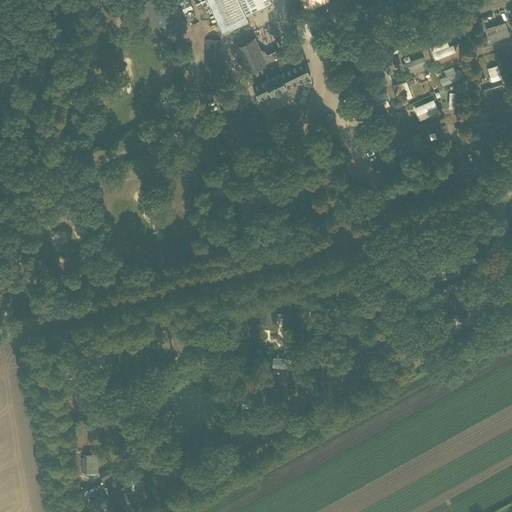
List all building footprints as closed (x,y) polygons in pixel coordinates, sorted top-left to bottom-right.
[(185,0),(180,2),(185,12),(193,8),(189,0),(185,0)] [(207,0),(218,24),(222,33),(248,21),(246,16),(272,4),(271,1),(271,0),(207,0)] [(171,10),(167,12),(154,22),(165,37),(181,25),(171,10)] [(504,21),(484,27),(488,40),(508,35),(504,21)] [(392,52),(411,44),(408,37),(389,45),(392,52)] [(210,88),(223,88),(224,61),(218,60),(219,39),(207,38),(206,59),(206,77),(211,77),(210,88)] [(255,38),(235,47),(259,98),(281,88),(282,88),(310,74),(304,60),(303,61),(298,49),(280,57),(277,50),(268,54),(260,49),(255,38)] [(446,40),(429,46),(433,59),(450,53),(446,40)] [(84,50),(84,60),(96,60),(96,50),(84,50)] [(491,81),(501,77),(496,64),(486,68),(491,81)] [(458,69),(438,77),(441,85),(461,76),(458,69)] [(405,80),(390,86),(397,104),(412,99),(405,80)] [(479,91),(481,98),(485,96),(487,102),(498,99),(494,87),(479,91)] [(155,104),(162,117),(168,114),(167,113),(174,109),(175,111),(181,108),(174,94),(168,97),(165,92),(158,96),(161,101),(155,104)] [(433,117),(439,114),(432,98),(413,106),(418,119),(432,113),(433,117)] [(239,113),(230,117),(224,120),(234,140),(249,132),(245,124),(243,125),(242,122),(243,121),(239,113)] [(110,120),(114,133),(123,130),(119,117),(110,120)] [(397,123),(384,124),(384,129),(377,130),(377,135),(397,134),(397,123)] [(491,137),(504,133),(501,125),(489,128),(491,137)] [(477,131),(459,137),(463,151),(481,145),(477,131)] [(182,169),(178,178),(192,184),(196,175),(182,169)] [(483,256),(483,237),(467,236),(467,256),(483,256)] [(170,253),(179,251),(176,239),(167,241),(170,253)] [(445,255),(429,255),(428,270),(445,270),(445,255)] [(399,281),(400,266),(383,265),(383,280),(399,281)] [(421,275),(424,282),(430,279),(426,272),(421,275)] [(349,274),(332,273),(332,288),(348,289),(349,274)] [(468,277),(461,280),(466,289),(472,286),(468,277)] [(486,296),(503,297),(503,280),(487,279),(486,296)] [(423,284),(427,294),(437,290),(432,280),(423,284)] [(310,294),(294,293),(292,314),(298,314),(299,310),(309,311),(310,294)] [(348,304),(346,296),(340,298),(342,306),(348,304)] [(465,311),(465,296),(449,296),(449,311),(465,311)] [(245,319),(240,319),(241,309),(225,307),(223,322),(227,323),(226,333),(238,329),(239,328),(247,326),(245,319)] [(276,324),(277,309),(261,308),(260,323),(276,324)] [(358,311),(344,317),(351,332),(365,325),(358,311)] [(428,312),(412,311),(411,326),(428,327),(428,312)] [(154,338),(156,338),(155,344),(168,345),(169,339),(170,339),(171,324),(154,323),(154,338)] [(210,342),(210,328),(194,327),(193,342),(210,342)] [(108,358),(108,343),(91,343),(92,358),(108,358)] [(345,363),(350,360),(349,357),(345,349),(340,351),(345,363)] [(145,370),(145,366),(145,351),(128,351),(128,366),(134,366),(134,370),(145,370)] [(378,353),(362,351),(361,366),(377,368),(378,353)] [(76,373),(76,358),(59,358),(60,373),(76,373)] [(267,358),(258,362),(262,371),(270,368),(267,358)] [(315,373),(324,372),(323,364),(314,365),(315,373)] [(342,371),(326,369),(324,383),(340,385),(342,371)] [(267,375),(251,374),(250,389),(266,390),(267,375)] [(306,377),(290,375),(289,390),(305,392),(306,377)] [(90,392),(74,392),(74,407),(90,407),(90,392)] [(242,399),(243,408),(251,407),(254,403),(251,398),(242,399)] [(127,417),(111,418),(111,433),(128,432),(127,417)] [(258,422),(242,420),(240,435),(256,437),(258,422)] [(97,454),(81,454),(81,469),(97,469),(97,454)] [(178,455),(162,456),(162,471),(178,470),(178,455)] [(110,468),(99,474),(103,481),(114,475),(110,468)] [(143,488),(142,473),(141,468),(131,469),(131,474),(125,475),(127,489),(143,488)] [(108,497),(92,497),(92,511),(108,511),(108,497)]
